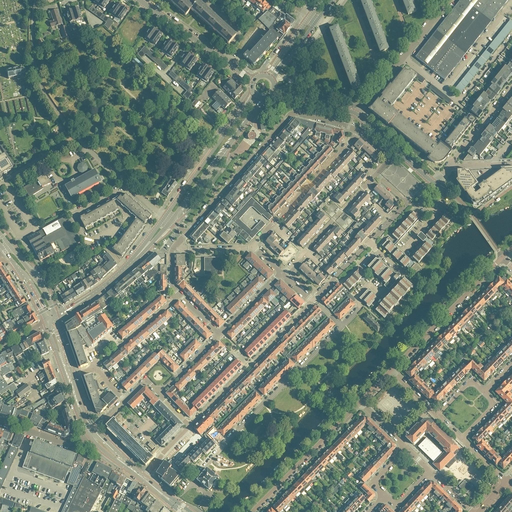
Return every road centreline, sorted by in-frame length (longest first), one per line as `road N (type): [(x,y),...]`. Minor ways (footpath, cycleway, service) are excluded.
road 1 (residential): [(174,500),(341,326)]
road 2 (residential): [(186,232),(289,114),(359,130)]
road 3 (residential): [(127,185),(41,87),(32,51),(35,0)]
road 4 (residential): [(189,426),(311,301)]
road 5 (residential): [(390,370),(502,257)]
road 6 (residential): [(252,245),(359,130)]
road 7 (secondary): [(170,220),(263,97)]
road 8 (residential): [(252,511),(359,402)]
road 9 (secondary): [(253,93),(164,216)]
road 10 (secondary): [(252,80),(139,0)]
road 11 (residential): [(281,273),(376,173)]
